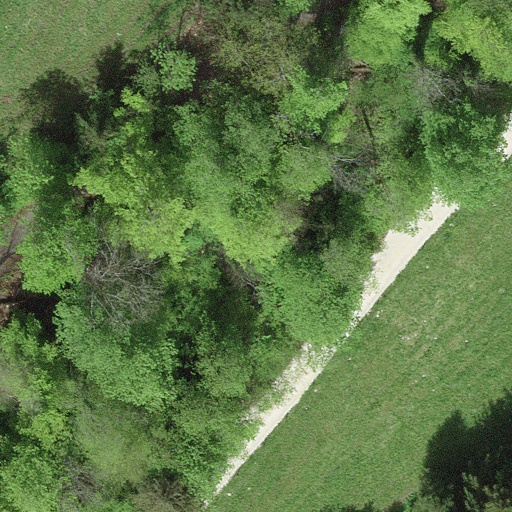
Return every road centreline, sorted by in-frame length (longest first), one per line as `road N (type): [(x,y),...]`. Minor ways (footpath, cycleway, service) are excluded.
road 1 (track): [(511,139),(479,165),(193,511)]
road 2 (track): [(0,269),(247,54),(326,0)]
